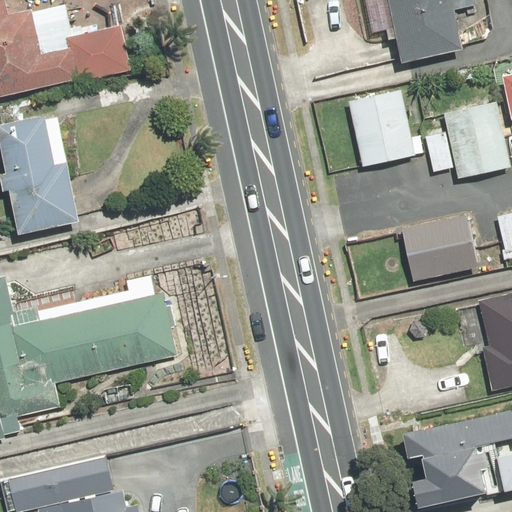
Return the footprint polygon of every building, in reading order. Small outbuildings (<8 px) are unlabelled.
[(7,0),(5,0),(0,1),(0,97),(75,80),(76,84),(134,71),(123,25),(75,37),(67,2),(11,15),(7,0)] [(475,0),(387,0),(400,63),(464,50),(456,10),(477,6),(475,0)] [(511,72),(503,74),(511,116),(511,72)] [(403,88),(349,100),(363,167),(417,155),(403,88)] [(511,165),(498,99),(444,111),(459,178),(511,166),(511,165)] [(60,114),(0,125),(0,133),(8,174),(2,175),(5,192),(12,191),(20,235),(81,223),(60,114)] [(446,124),(424,128),(433,171),(455,167),(446,124)] [(511,213),(499,216),(508,256),(511,255),(511,213)] [(469,214),(403,227),(414,280),(479,266),(469,214)] [(7,319),(0,287),(0,438),(33,431),(23,386),(178,351),(162,284),(7,319)] [(511,384),(511,294),(467,306),(488,391),(511,384)] [(511,404),(418,424),(433,495),(511,478),(511,404)] [(20,511),(141,511),(139,503),(129,505),(125,487),(115,490),(107,455),(9,477),(16,511),(18,511),(21,511),(20,511)]
